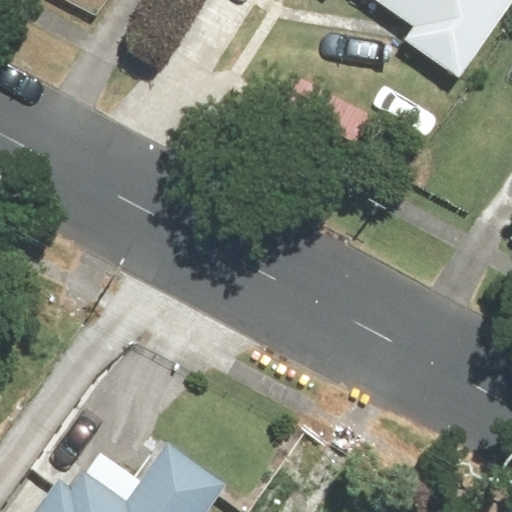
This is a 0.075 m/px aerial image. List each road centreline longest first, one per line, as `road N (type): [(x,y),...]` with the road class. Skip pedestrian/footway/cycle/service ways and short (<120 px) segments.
road 1 (residential): [(0,130),(511,404)]
road 2 (unknown): [(0,480),(184,229)]
